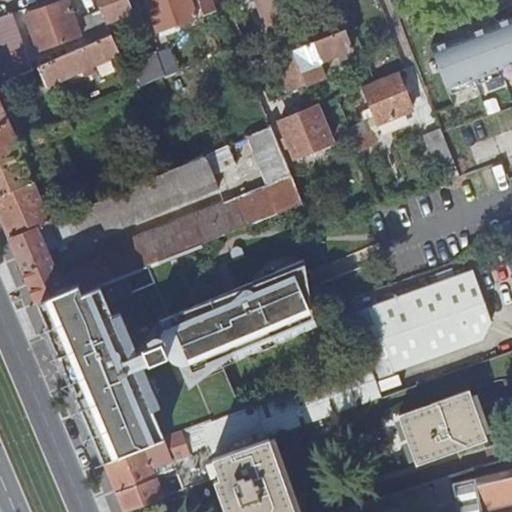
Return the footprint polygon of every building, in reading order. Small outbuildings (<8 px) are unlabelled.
[(97,0),(104,14),(108,24),(136,12),(130,0),(97,0)] [(146,0),(158,31),(200,16),(193,0),(146,0)] [(199,0),(206,16),(217,12),(212,0),(255,0),(278,60),(279,60),(292,91),(307,86),(294,50),(286,30),(274,0),(199,0)] [(397,0),(403,14),(410,11),(406,0),(397,0)] [(26,16),(39,53),(82,37),(78,26),(70,1),(26,16)] [(445,42),(432,47),(437,61),(431,64),(432,69),(511,39),(511,19),(509,19),(505,19),(497,23),(490,9),(459,24),(456,26),(453,28),(451,29),(449,32),(447,35),(446,38),(445,42)] [(306,26),(313,42),(347,28),(341,13),(306,26)] [(0,18),(0,51),(2,58),(26,48),(14,14),(0,18)] [(78,26),(82,37),(86,46),(112,35),(108,24),(104,14),(78,26)] [(286,30),(294,50),(307,44),(299,25),(286,30)] [(307,44),(294,50),(307,86),(308,88),(328,80),(320,61),(354,48),(347,28),(313,42),(307,44)] [(40,67),(49,86),(120,55),(112,35),(86,46),(40,67)] [(511,39),(432,69),(434,74),(441,72),(448,90),(511,66),(511,39)] [(1,59),(9,81),(34,70),(26,48),(2,58),(1,59)] [(159,56),(166,77),(177,72),(171,50),(159,56)] [(128,73),(135,89),(166,77),(159,56),(146,61),(147,65),(128,73)] [(364,87),(379,124),(414,110),(398,73),(376,82),(369,85),(364,87)] [(38,170),(45,186),(54,182),(73,173),(58,139),(74,132),(73,129),(124,108),(119,96),(62,121),(33,134),(47,166),(38,170)] [(0,148),(16,141),(18,140),(0,98),(0,148)] [(281,122),(297,158),(334,143),(319,106),(315,108),(281,122)] [(351,130),(360,151),(376,146),(370,132),(367,132),(365,125),(351,130)] [(203,156),(218,189),(224,205),(293,176),(272,126),(203,156)] [(425,134),(444,182),(460,176),(444,135),(441,128),(425,134)] [(0,148),(0,194),(33,180),(30,173),(16,141),(0,148)] [(177,167),(192,201),(218,189),(203,156),(177,167)] [(54,182),(57,188),(95,171),(92,164),(73,173),(54,182)] [(0,194),(0,215),(9,238),(51,220),(38,189),(45,186),(38,170),(30,173),(33,180),(0,194)] [(103,261),(59,277),(48,251),(75,237),(78,242),(94,237),(103,234),(186,203),(172,170),(51,221),(51,220),(9,238),(36,302),(42,300),(78,286),(83,296),(103,288),(304,204),(293,176),(224,205),(101,256),(103,261)] [(171,312),(192,367),(316,319),(315,316),(307,258),(171,312)] [(351,317),(370,362),(372,361),(380,381),(484,340),(493,322),(473,269),(371,308),(372,310),(351,317)] [(42,300),(87,410),(153,387),(124,316),(116,319),(103,288),(83,296),(78,286),(42,300)] [(201,427),(209,449),(220,445),(224,455),(270,439),(386,398),(379,381),(380,381),(372,361),(370,362),(201,427)] [(87,410),(109,462),(167,440),(156,413),(163,410),(153,387),(87,410)] [(399,417),(416,467),(487,442),(470,393),(399,417)] [(167,440),(109,462),(104,463),(124,511),(128,511),(164,499),(153,471),(209,449),(201,427),(167,440)] [(270,439),(224,455),(215,458),(214,463),(220,479),(231,511),(282,511),(294,508),(270,439)] [(511,511),(511,463),(477,472),(475,466),(452,474),(457,498),(460,511),(511,511)] [(436,479),(438,491),(441,501),(457,498),(452,474),(436,479)] [(436,479),(330,511),(350,511),(412,493),(415,498),(438,491),(436,479)]
